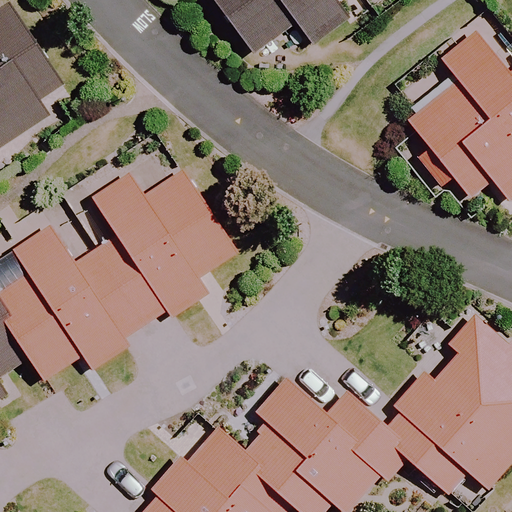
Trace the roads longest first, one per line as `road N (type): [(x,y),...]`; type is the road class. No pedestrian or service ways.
road 1 (residential): [(0,477),(253,336),(312,270),(355,204)]
road 2 (residential): [(355,204),(211,106),(105,0)]
road 3 (residential): [(511,269),(355,204)]
